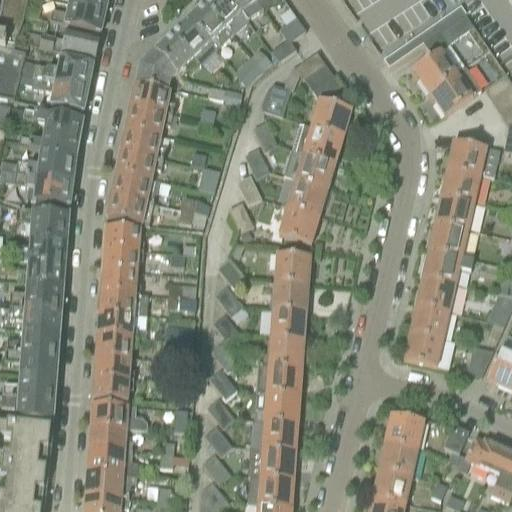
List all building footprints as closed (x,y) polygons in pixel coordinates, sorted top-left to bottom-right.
[(0,0),(0,51),(10,54),(12,55),(14,47),(17,36),(22,20),(25,9),(27,0),(0,0)] [(69,0),(68,8),(103,16),(106,0),(69,0)] [(210,0),(200,10),(225,35),(231,41),(247,25),(246,25),(242,18),(241,17),(224,0),(210,0)] [(250,0),(224,0),(241,17),(242,18),(246,25),(261,15),(250,0)] [(279,0),(250,0),(261,15),(262,16),(282,3),(279,0)] [(103,16),(68,8),(65,19),(52,16),(49,27),(63,30),(63,31),(98,39),(103,16)] [(25,9),(22,20),(36,24),(39,14),(25,9)] [(200,10),(184,25),(212,54),(215,56),(231,41),(225,35),(200,10)] [(459,11),(383,65),(388,72),(422,49),(464,20),(465,19),(460,11),(459,11)] [(447,49),(472,32),(464,20),(422,49),(431,61),(411,75),(427,98),(463,72),(447,49)] [(278,36),(285,47),(287,49),(289,48),(305,37),(295,24),(278,36)] [(184,25),(169,41),(193,65),(198,71),(199,71),(199,72),(215,56),(212,54),(184,25)] [(17,36),(14,47),(18,48),(60,58),(60,59),(72,61),(92,66),(97,42),(78,38),(65,35),(63,45),(41,40),(41,41),(36,40),(24,37),(21,37),(17,36)] [(169,41),(153,56),(177,80),(177,79),(179,82),(187,74),(185,73),(193,65),(169,41)] [(287,49),(285,47),(270,57),(278,68),(295,56),(289,48),(287,49)] [(0,82),(10,85),(5,102),(13,104),(17,89),(19,79),(23,67),(25,59),(12,56),(12,55),(10,54),(0,51),(0,82)] [(139,70),(135,89),(168,96),(170,86),(177,80),(153,56),(139,70)] [(258,57),(253,61),(266,74),(270,69),(258,56),(258,57)] [(294,73),(303,85),(324,70),(319,63),(316,58),(300,69),(294,73)] [(253,61),(240,73),(253,86),(266,74),(253,61)] [(35,69),(33,80),(34,80),(34,82),(86,93),(87,93),(92,71),(91,70),(71,66),(58,64),(56,74),(35,69)] [(23,67),(19,79),(32,82),(33,80),(35,69),(23,67)] [(303,85),(311,96),(332,81),(324,70),(303,85)] [(480,95),(463,72),(427,98),(443,121),(459,110),(480,95)] [(253,86),(240,73),(232,81),(245,94),(253,86)] [(19,79),(17,89),(30,92),(32,82),(19,79)] [(482,94),(491,107),(511,93),(511,91),(504,79),(482,94)] [(32,82),(30,92),(51,96),(48,109),(62,112),(82,116),(87,93),(86,93),(34,82),(34,80),(33,80),(32,82)] [(318,106),(310,132),(343,142),(351,115),(343,112),(346,102),(332,81),(311,96),(318,106)] [(0,101),(5,102),(10,85),(0,82),(0,101)] [(134,89),(129,112),(172,121),(174,110),(165,109),(168,96),(135,89),(134,89)] [(262,117),(262,118),(281,123),(289,96),(271,91),(268,95),(263,106),(262,117)] [(511,93),(491,107),(499,120),(511,111),(511,93)] [(225,96),(222,107),(238,110),(241,99),(225,96)] [(0,160),(3,149),(3,148),(5,133),(9,112),(0,110),(0,160)] [(511,111),(499,120),(508,132),(511,133),(511,111)] [(129,112),(125,134),(159,141),(161,130),(169,132),(172,121),(129,112)] [(13,113),(12,123),(44,129),(43,138),(77,144),(80,125),(60,122),(13,113)] [(202,114),(199,127),(211,130),(214,117),(202,114)] [(199,127),(196,139),(209,142),(211,130),(199,127)] [(260,153),(263,158),(266,156),(277,151),(265,128),(252,135),(260,153)] [(291,156),(302,159),(334,169),(343,142),(310,132),(299,129),(291,156)] [(125,134),(120,156),(162,165),(164,155),(156,153),(159,141),(125,134)] [(18,143),(17,152),(39,156),(74,161),(77,144),(43,138),(41,147),(18,143)] [(511,145),(505,144),(501,157),(511,159),(511,145)] [(453,146),(446,174),(479,181),(485,154),(453,146)] [(260,153),(257,155),(265,171),(272,168),(266,156),(263,158),(260,153)] [(257,155),(243,161),(255,185),(268,178),(265,171),(257,155)] [(0,167),(0,175),(0,176),(15,178),(71,186),(74,161),(39,156),(37,170),(36,170),(16,167),(16,169),(0,167)] [(120,156),(115,179),(149,186),(152,175),(160,177),(162,165),(120,156)] [(192,159),(189,171),(202,174),(205,161),(192,159)] [(302,159),(294,186),(326,196),(334,169),(302,159)] [(202,174),(200,182),(217,186),(219,178),(202,174)] [(446,174),(440,201),(473,209),(479,181),(446,174)] [(0,176),(0,179),(0,188),(13,190),(15,178),(0,176)] [(15,178),(13,190),(27,193),(25,204),(48,207),(67,210),(71,186),(15,178)] [(115,179),(111,201),(153,210),(155,199),(157,200),(159,188),(149,186),(146,185),(115,179)] [(213,202),(217,186),(200,182),(196,198),(213,202)] [(249,182),(235,188),(247,212),(260,205),(249,182)] [(294,186),(286,213),(318,223),(326,196),(294,186)] [(153,210),(111,201),(106,224),(140,231),(142,221),(150,222),(153,210)] [(440,201),(434,228),(467,236),(473,209),(440,201)] [(193,218),(195,208),(183,205),(180,216),(193,218)] [(195,208),(193,218),(206,221),(208,212),(195,208)] [(241,208),(227,215),(239,239),(252,232),(241,208)] [(318,223),(286,213),(277,240),(310,250),(318,223)] [(31,229),(30,243),(65,246),(67,219),(16,215),(15,228),(31,229)] [(193,218),(180,216),(177,229),(190,232),(193,218)] [(203,235),(206,221),(193,218),(190,232),(203,235)] [(434,228),(428,256),(460,263),(467,236),(434,228)] [(105,232),(104,254),(142,257),(143,248),(138,248),(139,235),(105,232)] [(246,237),(239,241),(243,249),(250,246),(246,237)] [(13,255),(12,265),(63,269),(65,246),(30,243),(29,256),(13,255)] [(182,251),(181,260),(195,261),(195,251),(182,251)] [(104,254),(102,276),(135,278),(136,266),(142,266),(142,257),(104,254)] [(428,256),(421,283),(454,290),(458,275),(470,278),(473,266),(460,263),(428,256)] [(276,258),(274,287),(307,289),(309,261),(276,258)] [(170,260),(169,273),(182,273),(183,261),(170,260)] [(217,274),(234,294),(245,284),(228,264),(217,274)] [(27,278),(26,288),(61,291),(63,269),(12,265),(11,276),(27,278)] [(102,276),(100,297),(139,300),(140,291),(134,291),(135,278),(102,276)] [(421,283),(415,310),(448,317),(454,290),(421,283)] [(274,287),(271,315),(305,317),(307,289),(274,287)] [(10,297),(9,310),(60,314),(61,291),(26,288),(25,299),(10,297)] [(169,290),(167,302),(179,303),(194,304),(195,292),(169,290)] [(214,302),(232,322),(243,312),(226,292),(214,302)] [(100,297),(99,319),(133,321),(145,322),(146,301),(139,300),(100,297)] [(511,303),(497,300),(493,311),(499,314),(494,327),(503,331),(509,318),(511,310),(511,303)] [(179,303),(167,302),(166,316),(178,317),(179,303)] [(23,325),(23,336),(58,338),(60,314),(9,310),(8,323),(23,325)] [(415,310),(409,337),(442,345),(448,317),(415,310)] [(271,315),(269,343),(303,345),(305,317),(271,315)] [(99,319),(97,340),(136,343),(136,334),(132,334),(133,321),(99,319)] [(212,330),(229,350),(241,340),(224,320),(212,330)] [(143,343),(145,322),(133,321),(132,334),(136,334),(136,343),(143,343)] [(503,331),(494,327),(486,343),(495,348),(503,331)] [(165,332),(164,345),(192,347),(192,334),(165,332)] [(6,345),(5,357),(56,361),(58,338),(23,336),(22,347),(6,345)] [(442,345),(409,337),(403,365),(435,372),(442,345)] [(97,340),(96,361),(129,364),(130,352),(135,352),(136,343),(97,340)] [(269,343),(267,371),(301,373),(303,345),(269,343)] [(164,345),(163,357),(191,359),(192,347),(164,345)] [(210,358),(227,378),(239,368),(221,349),(210,358)] [(466,379),(480,382),(492,356),(473,351),(466,379)] [(486,384),(511,396),(511,395),(511,358),(500,353),(486,384)] [(20,368),(19,380),(54,383),(56,361),(5,357),(5,367),(20,368)] [(96,361),(94,383),(133,386),(133,377),(128,377),(129,364),(96,361)] [(301,373),(267,371),(258,370),(256,398),(265,399),(299,401),(301,373)] [(208,386),(225,406),(236,397),(219,377),(208,386)] [(3,390),(2,400),(53,404),(54,383),(19,380),(18,392),(3,390)] [(133,386),(94,383),(92,405),(126,407),(127,394),(132,394),(133,386)] [(189,395),(166,393),(164,409),(188,410),(189,395)] [(265,399),(263,427),(296,429),(299,401),(265,399)] [(1,400),(0,412),(17,413),(16,424),(31,425),(51,426),(53,404),(2,400),(1,400)] [(206,414),(223,434),(234,425),(217,405),(206,414)] [(92,409),(90,432),(125,434),(125,435),(146,436),(147,430),(141,423),(134,423),(135,412),(92,409)] [(174,424),(173,437),(185,438),(186,417),(174,416),(174,424)] [(390,419),(384,447),(417,454),(423,426),(390,419)] [(0,511),(41,511),(43,495),(45,473),(48,454),(50,432),(11,428),(0,427),(0,511)] [(263,427),(261,455),(294,457),(296,429),(263,427)] [(468,438),(453,431),(443,453),(458,460),(468,438)] [(90,432),(89,455),(132,458),(133,446),(124,445),(125,435),(125,434),(90,432)] [(215,432),(203,442),(220,462),(232,452),(215,432)] [(461,473),(459,476),(464,478),(469,468),(487,476),(498,452),(484,445),(482,448),(473,445),(465,463),(461,473)] [(384,447),(378,474),(411,482),(417,454),(384,447)] [(161,448),(160,460),(173,461),(173,449),(161,448)] [(489,501),(498,505),(511,473),(511,457),(498,452),(487,476),(497,481),(489,501)] [(251,454),(249,482),(258,483),(292,485),(294,457),(261,455),(251,454)] [(89,455),(87,477),(136,481),(137,469),(131,469),(132,458),(89,455)] [(452,457),(447,467),(451,469),(460,473),(461,473),(465,463),(458,460),(452,457)] [(173,461),(160,460),(159,474),(172,474),(173,461)] [(201,471),(219,490),(230,481),(213,461),(201,471)] [(460,473),(451,469),(445,483),(454,487),(460,473)] [(511,498),(511,473),(498,505),(507,509),(511,498)] [(378,474),(372,502),(405,509),(411,482),(378,474)] [(87,477),(85,500),(128,503),(129,493),(135,493),(136,481),(87,477)] [(246,510),(256,511),(270,511),(290,511),(292,485),(258,483),(249,482),(246,510)] [(200,497),(199,507),(207,508),(210,511),(223,511),(228,508),(211,488),(200,497)] [(436,489),(430,502),(438,506),(445,493),(436,489)] [(157,493),(156,505),(169,506),(169,494),(157,493)] [(127,511),(129,503),(85,500),(84,511),(127,511)] [(449,500),(445,510),(448,511),(460,511),(463,506),(449,500)] [(372,502),(369,511),(403,511),(405,509),(372,502)]
